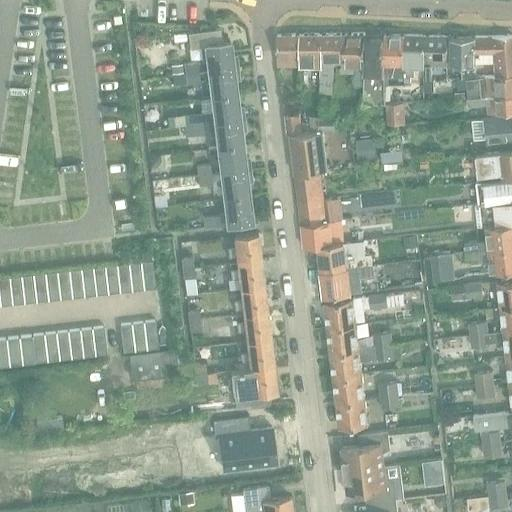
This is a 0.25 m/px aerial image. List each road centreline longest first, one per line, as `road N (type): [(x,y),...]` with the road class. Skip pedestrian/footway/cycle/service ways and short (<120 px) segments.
road 1 (residential): [(321,511),(261,0)]
road 2 (residential): [(511,14),(264,0)]
